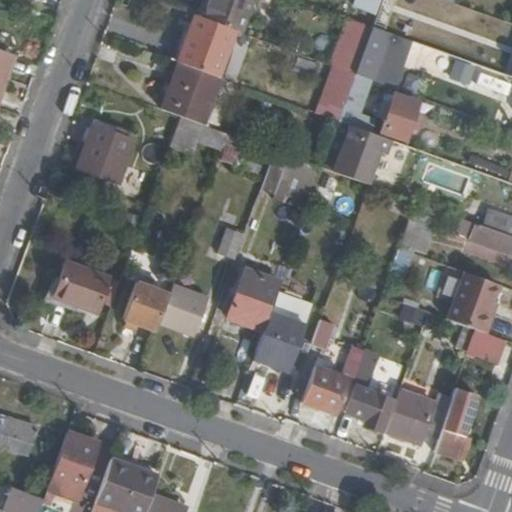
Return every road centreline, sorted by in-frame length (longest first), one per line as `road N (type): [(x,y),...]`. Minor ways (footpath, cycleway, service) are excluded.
road 1 (residential): [(0,353),(437,511)]
road 2 (residential): [(0,245),(88,0)]
